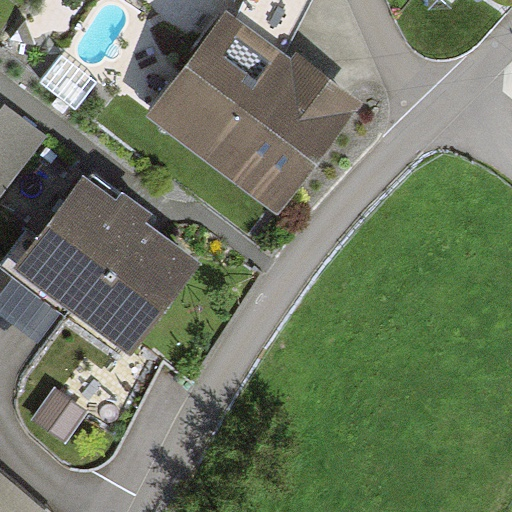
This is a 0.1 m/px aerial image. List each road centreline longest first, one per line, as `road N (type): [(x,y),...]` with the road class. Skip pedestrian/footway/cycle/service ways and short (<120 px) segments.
road 1 (residential): [(439,105),(323,231),(233,350),(150,511)]
road 2 (residential): [(360,0),(386,53),(439,105)]
